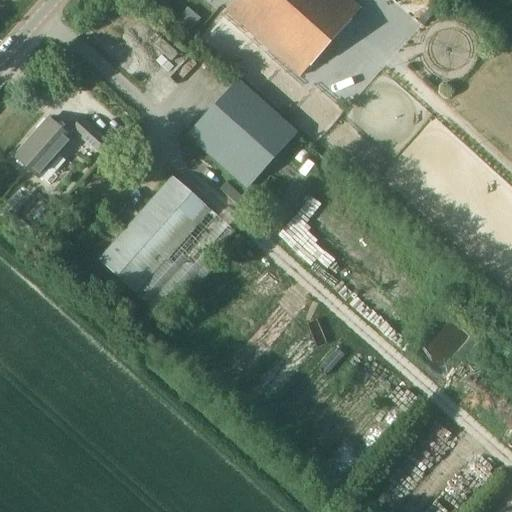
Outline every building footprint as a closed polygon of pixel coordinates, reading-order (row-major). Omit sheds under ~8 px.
[(301,77),(360,9),(350,0),(233,0),(234,1),(226,11),(301,77)] [(246,190),(297,133),(238,79),(186,136),(246,190)] [(39,179),(73,140),(48,119),(14,157),(39,179)] [(106,140),(82,119),(73,129),(97,150),(106,140)] [(138,296),(211,212),(173,179),(100,262),(138,296)] [(214,361),(290,277),(247,239),(194,298),(201,304),(178,329),(214,361)] [(245,380),(314,298),(294,281),(235,352),(237,353),(227,365),(245,380)] [(249,389),(270,408),(343,324),(322,306),(249,389)] [(297,434),(368,346),(346,328),(274,416),(297,434)] [(362,412),(398,374),(377,354),(341,391),(362,412)] [(323,458),(366,419),(344,395),(301,434),(323,458)] [(440,411),(372,494),(393,511),(404,511),(469,434),(440,411)] [(475,440),(408,511),(453,511),(499,462),(475,440)]
